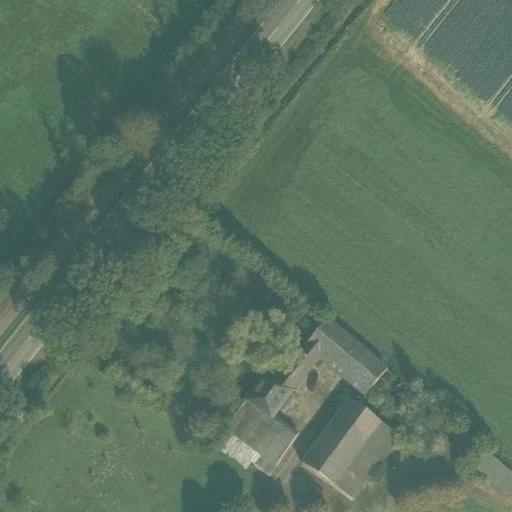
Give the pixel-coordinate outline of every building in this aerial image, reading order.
[(384,372),(324,321),(303,347),(317,360),(363,398),(384,372)] [(283,381),(279,385),(290,393),(317,360),(303,347),(279,377),(283,381)] [(275,382),(266,374),(245,401),(269,420),(271,417),(281,404),(290,393),(279,385),(275,382)] [(290,393),(281,404),(288,410),(297,399),(290,393)] [(269,420),(245,401),(223,428),(272,467),(297,437),(271,417),(269,420)] [(379,425),(347,402),(299,467),(331,490),(379,425)] [(379,425),(331,490),(348,502),(395,438),(379,425)] [(266,476),(272,467),(223,428),(211,443),(245,470),(251,463),(266,476)] [(511,494),(511,476),(481,452),(468,468),(508,500),(511,494)]
